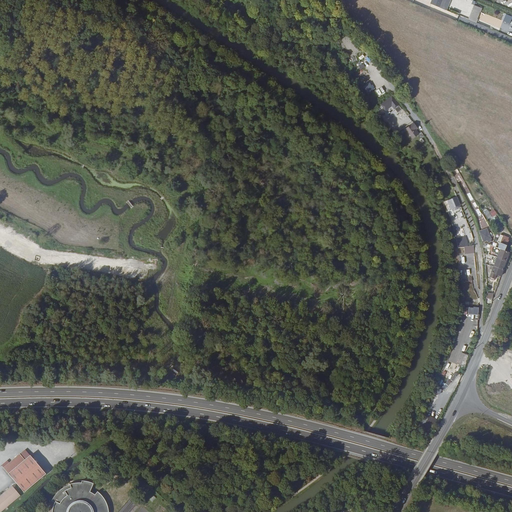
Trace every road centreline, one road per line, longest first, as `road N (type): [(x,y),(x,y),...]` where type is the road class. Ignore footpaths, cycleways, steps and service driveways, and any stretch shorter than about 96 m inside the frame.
road 1 (trunk): [(0,402),(107,402),(222,417),(511,492)]
road 2 (trunk): [(511,481),(229,407),(109,393),(0,392)]
road 3 (residential): [(485,332),(473,220),(424,127),(388,81)]
road 4 (tertiary): [(397,511),(458,398)]
